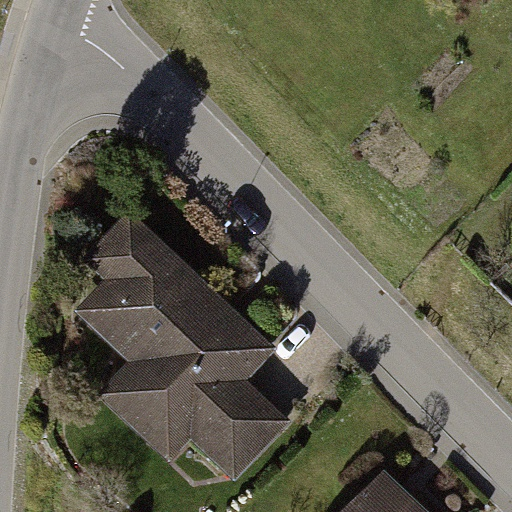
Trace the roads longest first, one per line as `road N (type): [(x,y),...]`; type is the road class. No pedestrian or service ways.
road 1 (residential): [(511,453),(131,74),(55,15)]
road 2 (residential): [(0,324),(13,208),(55,15)]
